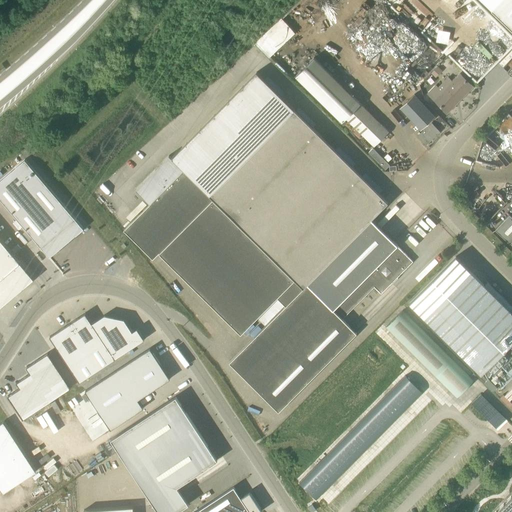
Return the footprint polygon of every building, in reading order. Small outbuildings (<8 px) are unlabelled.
[(389,131),(361,103),(315,58),(296,76),(341,121),(345,117),(374,146),(389,131)] [(432,73),(436,77),(443,71),(438,66),(432,73)] [(473,86),(460,74),(453,82),(448,77),(438,87),(436,85),(428,93),(435,100),(447,112),(473,86)] [(295,109),(210,194),(304,288),(386,205),(388,203),(382,196),(295,109)] [(426,145),(440,132),(432,123),(417,136),(426,145)] [(151,202),(184,169),(170,155),(137,188),(151,202)] [(0,180),(0,199),(49,257),(83,229),(25,160),(0,180)] [(277,297),(285,306),(304,288),(210,194),(184,169),(151,202),(123,231),(152,259),(159,253),(241,334),(277,297)] [(381,293),(413,261),(397,245),(412,231),(386,205),(304,288),(285,306),(229,363),(278,412),(356,333),(342,319),(374,286),(381,293)] [(511,240),(511,216),(509,214),(495,229),(510,242),(511,240)] [(0,237),(0,307),(34,278),(0,237)] [(409,303),(502,395),(511,385),(511,312),(456,256),(409,303)] [(474,382),(402,309),(385,327),(456,397),(474,382)] [(49,338),(79,383),(143,340),(136,329),(131,333),(123,320),(103,316),(91,325),(84,315),(49,338)] [(85,391),(111,429),(143,408),(137,399),(169,378),(149,348),(85,391)] [(72,388),(48,351),(27,365),(32,372),(18,381),(22,387),(10,394),(26,418),(72,388)] [(406,374),(299,483),(316,499),(423,391),(406,374)] [(499,409),(481,392),(471,404),(489,420),(492,416),(499,409)] [(111,439),(158,511),(176,511),(189,504),(177,486),(217,460),(176,397),(111,439)] [(4,422),(0,424),(0,487),(4,494),(37,472),(4,422)] [(234,487),(195,511),(249,511),(250,511),(234,487)] [(511,511),(511,498),(498,511),(511,511)]
